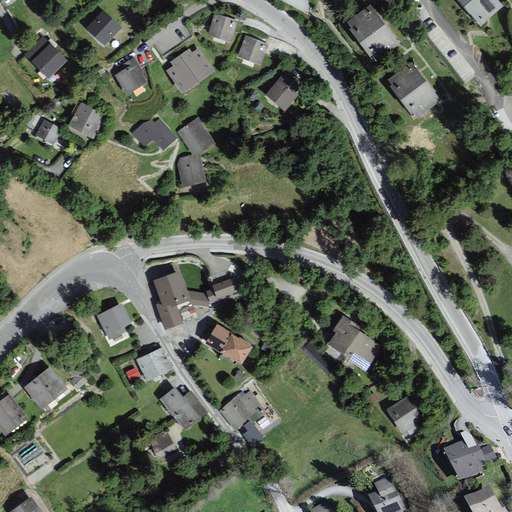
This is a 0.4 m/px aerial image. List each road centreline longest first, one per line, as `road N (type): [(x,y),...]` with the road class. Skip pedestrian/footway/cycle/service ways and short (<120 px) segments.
road 1 (tertiary): [(504,415),(481,354),(337,82),(305,40),(250,0)]
road 2 (tertiary): [(504,415),(473,408),(394,304),(327,263),(219,240),(160,244),(104,261)]
road 3 (residential): [(104,261),(137,295),(286,511)]
road 4 (unknown): [(12,0),(47,95),(0,155)]
road 5 (residential): [(511,113),(422,0)]
road 6 (tertiary): [(0,343),(67,278),(104,261)]
